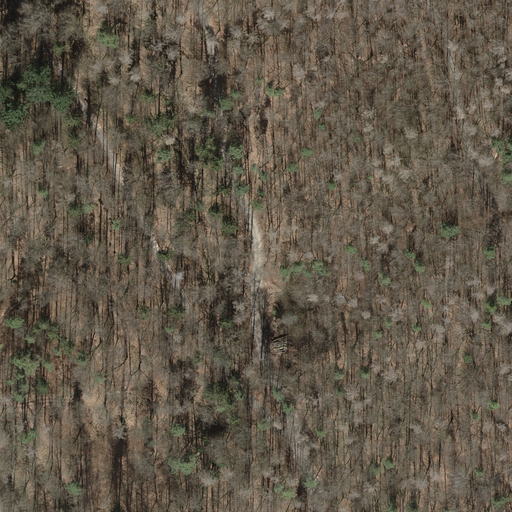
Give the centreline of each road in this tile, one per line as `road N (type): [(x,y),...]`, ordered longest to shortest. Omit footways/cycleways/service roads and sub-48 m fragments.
road 1 (track): [(317,511),(257,335),(258,248),(223,157),(216,66),(197,0)]
road 2 (track): [(297,438),(227,372),(21,0)]
road 3 (track): [(425,0),(445,38),(459,115),(486,187),(511,204)]
